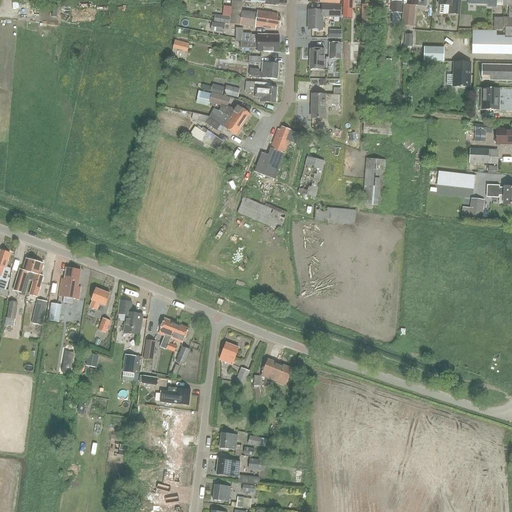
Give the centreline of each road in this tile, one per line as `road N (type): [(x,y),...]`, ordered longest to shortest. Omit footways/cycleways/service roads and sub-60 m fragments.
road 1 (residential): [(508,418),(215,316)]
road 2 (residential): [(215,316),(0,229)]
road 3 (residential): [(192,511),(215,316)]
road 4 (residential): [(256,153),(286,98),(291,0)]
